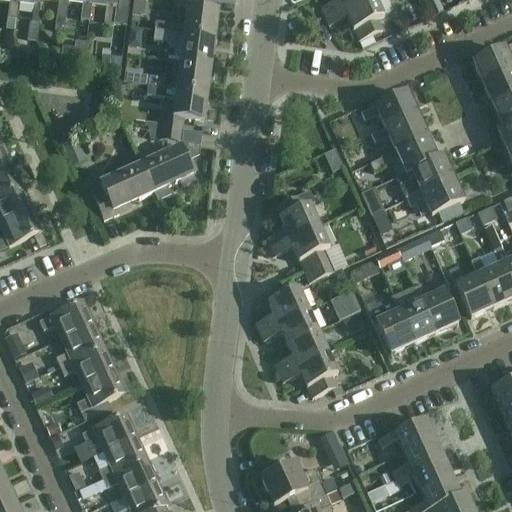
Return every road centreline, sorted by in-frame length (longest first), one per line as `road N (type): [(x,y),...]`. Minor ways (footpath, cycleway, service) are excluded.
road 1 (residential): [(221,418),(342,422),(511,342)]
road 2 (residential): [(511,25),(364,93),(257,78)]
road 3 (residential): [(85,278),(0,93)]
road 4 (residential): [(226,263),(242,220),(257,78)]
road 5 (residential): [(221,418),(226,263)]
road 6 (residential): [(85,278),(128,257),(226,263)]
road 7 (residential): [(59,511),(0,379)]
